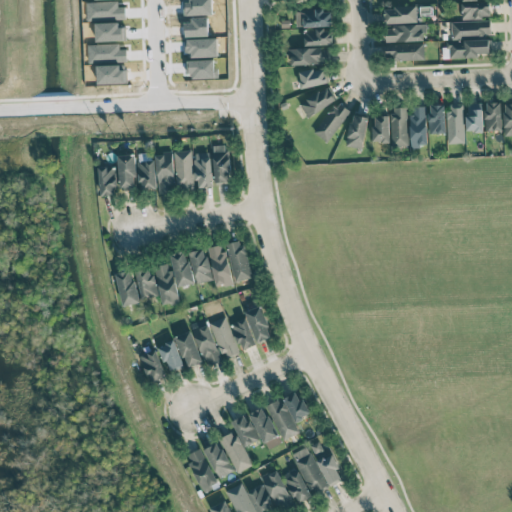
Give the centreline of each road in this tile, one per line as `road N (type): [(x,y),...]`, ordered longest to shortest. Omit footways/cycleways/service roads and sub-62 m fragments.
road 1 (residential): [(249,0),(257,152),(279,271),(306,348),(392,511)]
road 2 (residential): [(254,102),(0,112)]
road 3 (residential): [(366,83),(511,74)]
road 4 (residential): [(264,205),(134,234)]
road 5 (residential): [(306,348),(195,404)]
